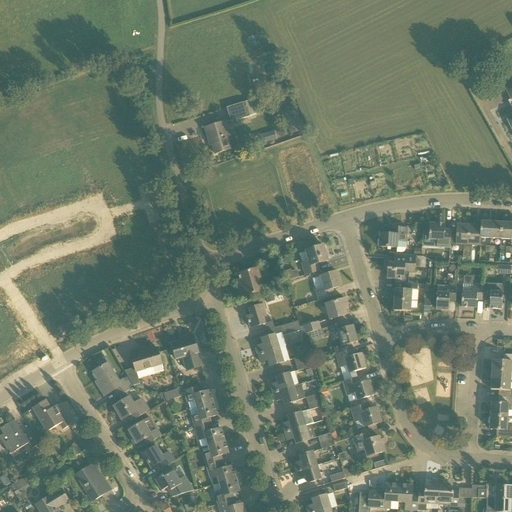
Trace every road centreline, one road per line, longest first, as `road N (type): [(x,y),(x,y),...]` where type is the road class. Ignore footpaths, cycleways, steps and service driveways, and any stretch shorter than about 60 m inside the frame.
road 1 (unclassified): [(190,222),(158,103),(159,0)]
road 2 (residential): [(276,511),(214,302)]
road 3 (residential): [(340,222),(416,204),(511,204)]
road 4 (residential): [(122,511),(128,474),(58,363)]
road 5 (residential): [(58,363),(214,302)]
road 6 (residential): [(0,235),(97,201),(111,233),(84,243)]
road 7 (residential): [(465,461),(436,458),(412,436),(382,342)]
road 8 (residential): [(203,265),(340,222)]
road 9 (residential): [(465,461),(477,329)]
road 10 (residential): [(382,342),(340,222)]
